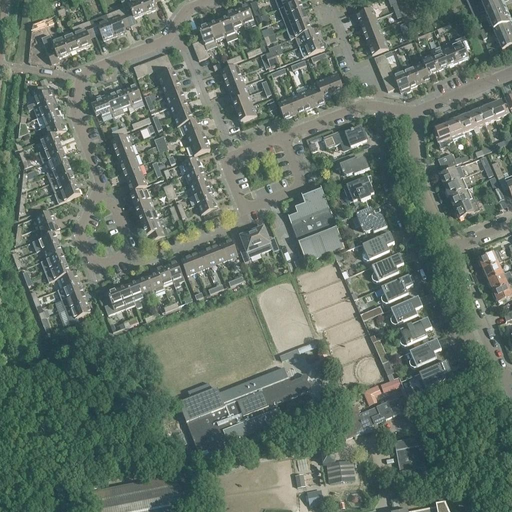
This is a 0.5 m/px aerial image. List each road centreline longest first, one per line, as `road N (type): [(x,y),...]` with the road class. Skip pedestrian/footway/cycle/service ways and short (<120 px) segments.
road 1 (residential): [(482,330),(455,342),(389,189),(381,106)]
road 2 (residential): [(98,197),(76,114),(79,83),(175,33)]
road 3 (residential): [(448,251),(416,177),(411,110)]
road 4 (residential): [(130,251),(140,263),(246,221),(243,209)]
road 5 (residential): [(233,156),(175,33)]
road 6 (residential): [(381,106),(373,73),(349,59),(330,3)]
